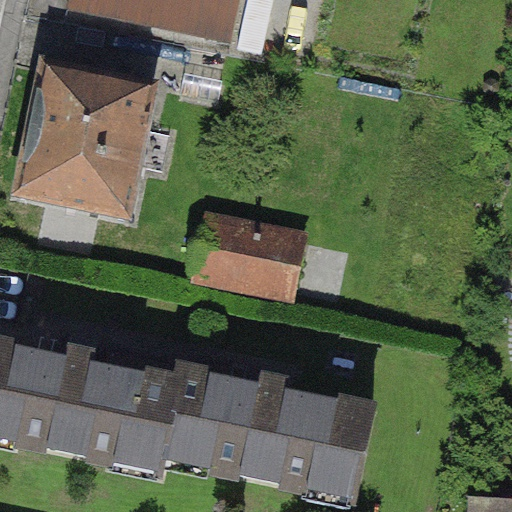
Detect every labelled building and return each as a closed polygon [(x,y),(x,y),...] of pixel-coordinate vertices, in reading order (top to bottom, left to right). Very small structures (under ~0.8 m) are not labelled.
[(246,0),(74,0),(72,11),(238,43),(246,0)] [(160,106),(37,83),(14,208),(137,231),(160,106)] [(310,243),(207,222),(193,291),(296,312),(310,243)] [(194,383),(0,344),(0,467),(170,502),(194,383)] [(375,511),(393,424),(194,383),(170,502),(220,511),(375,511)]
